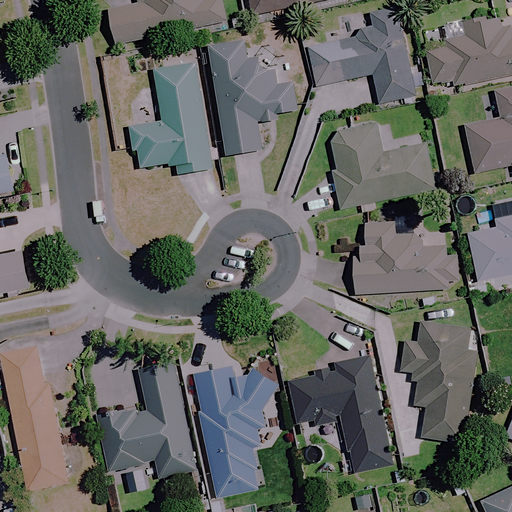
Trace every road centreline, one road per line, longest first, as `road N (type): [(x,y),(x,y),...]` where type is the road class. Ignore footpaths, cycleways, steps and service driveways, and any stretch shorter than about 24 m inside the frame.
road 1 (residential): [(147,302),(190,275),(232,222),(252,216),(280,225),(291,242),(293,265),(275,289),(179,304)]
road 2 (residential): [(44,0),(87,244),(109,285),(147,302)]
